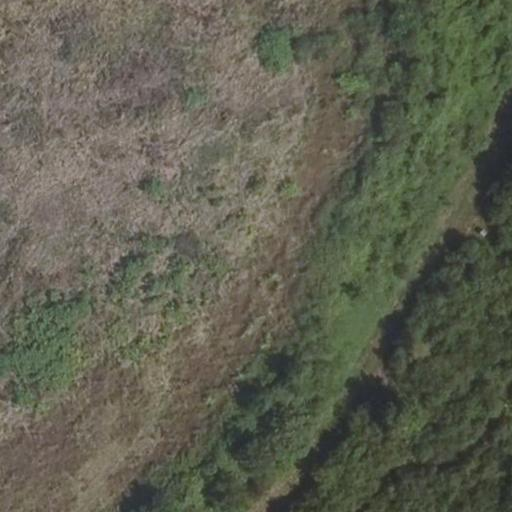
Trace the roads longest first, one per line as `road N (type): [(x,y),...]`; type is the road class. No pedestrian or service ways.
road 1 (track): [(337,0),(204,299),(151,380),(23,505)]
road 2 (track): [(511,96),(424,292),(320,457),(272,511)]
